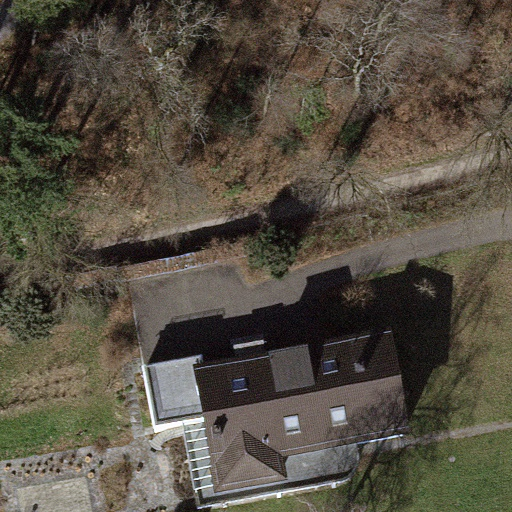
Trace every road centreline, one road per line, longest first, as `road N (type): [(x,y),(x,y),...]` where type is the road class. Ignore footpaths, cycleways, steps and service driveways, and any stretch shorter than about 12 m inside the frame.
road 1 (track): [(0,264),(347,197),(511,148)]
road 2 (residential): [(511,225),(483,226),(170,322)]
